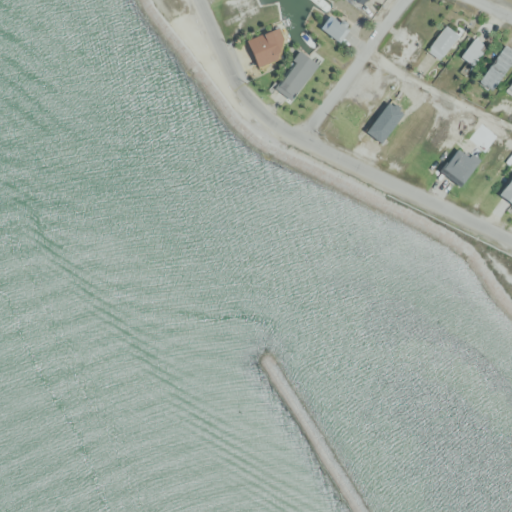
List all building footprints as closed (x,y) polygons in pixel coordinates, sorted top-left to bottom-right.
[(261,11),(256,0),(238,0),(232,3),(241,21),(261,11)] [(317,27),(335,42),(346,29),(328,13),(317,27)] [(438,59),(458,34),(445,24),(425,49),(438,59)] [(259,60),(280,49),(271,29),(249,40),(259,60)] [(460,56),(473,64),(485,45),(472,37),(460,56)] [(511,59),(511,49),(504,43),(476,80),(489,90),(511,59)] [(285,94),(312,60),(300,50),(273,84),(285,94)] [(480,160),(469,152),(466,155),(457,148),(440,168),(461,184),(480,160)] [(511,171),(496,194),(511,206),(511,171)]
